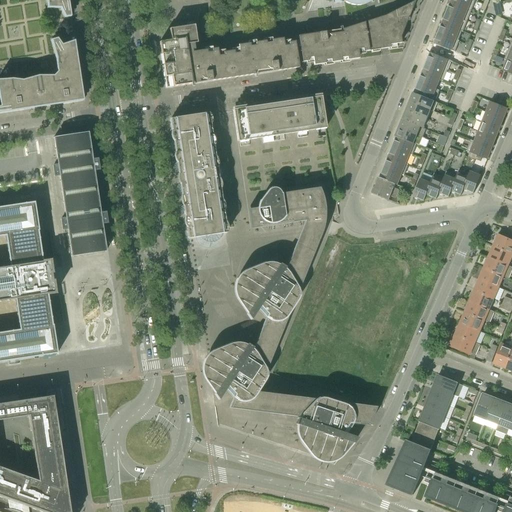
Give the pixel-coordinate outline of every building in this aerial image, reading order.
[(46,0),(47,0),(47,8),(60,9),(65,18),(71,17),(68,0),(46,0)] [(451,0),(450,3),(471,11),(475,1),(473,0),(471,0),(472,0),(471,0),(451,0)] [(313,34),(298,36),(302,62),(306,62),(306,64),(313,63),(313,66),(359,59),(357,49),(401,43),(398,27),(404,26),(414,1),(384,16),(342,29),(319,33),(306,25),(307,32),(313,34)] [(446,13),(467,21),(471,11),(450,3),(446,13)] [(462,31),(462,32),(463,32),(463,31),(467,21),(446,13),(442,23),(462,31)] [(458,41),(462,32),(462,31),(442,23),(438,33),(458,41)] [(298,68),(295,49),(294,42),(290,42),(290,40),(283,41),(283,38),(192,52),(192,50),(194,50),(193,44),(197,43),(196,37),(194,25),(169,29),(171,40),(159,42),(161,51),(166,88),(298,68)] [(458,41),(438,33),(434,44),(450,51),(455,53),(458,45),(459,41),(458,41)] [(83,100),(78,69),(74,41),(62,45),(57,38),(51,40),(56,59),(57,69),(57,72),(54,76),(38,76),(23,80),(13,79),(0,79),(0,103),(0,106),(0,113),(43,107),(83,100)] [(434,44),(430,53),(446,59),(451,62),(456,64),(460,55),(455,53),(450,51),(434,44)] [(426,63),(447,71),(451,62),(446,59),(430,53),(426,63)] [(511,74),(511,61),(507,60),(507,61),(505,66),(503,71),(511,74)] [(470,70),(474,71),(478,62),(473,61),(470,70)] [(440,80),(443,82),(443,81),(447,71),(426,63),(422,73),(440,80)] [(436,90),(436,89),(440,80),(422,73),(418,83),(436,90)] [(434,101),(435,102),(435,101),(439,91),(436,89),(436,90),(418,83),(414,93),(434,101)] [(410,101),(431,110),(434,102),(434,101),(414,93),(414,92),(413,92),(413,93),(410,101)] [(238,141),(325,128),(320,94),(233,107),(238,141)] [(406,110),(428,119),(431,110),(410,101),(409,102),(406,110)] [(486,112),(504,119),(508,109),(507,108),(490,101),(490,102),(486,112)] [(428,119),(406,110),(402,120),(423,128),(424,128),(426,121),(428,119)] [(482,122),(500,129),(504,119),(486,112),(482,122)] [(189,239),(207,236),(226,233),(208,113),(189,116),(171,119),(189,239)] [(423,128),(402,120),(399,128),(423,137),(426,129),(423,128)] [(496,139),(500,129),(482,122),(478,132),(496,139)] [(396,137),(414,143),(419,145),(423,137),(399,128),(396,136),(396,137),(395,137),(396,137)] [(105,212),(100,213),(97,192),(94,170),(99,170),(97,159),(92,160),(88,132),(53,138),(57,165),(52,166),(54,176),(59,176),(62,197),(65,218),(61,219),(62,230),(67,229),(71,256),(106,251),(102,224),(107,223),(105,212)] [(496,139),(478,132),(474,142),(492,149),(496,139)] [(440,135),(437,143),(444,146),(448,137),(444,136),(440,135)] [(392,147),(410,154),(410,155),(412,156),(412,155),(416,145),(413,144),(414,143),(396,137),(392,147)] [(488,159),(490,153),(492,149),(474,142),(471,140),(470,142),(467,151),(472,153),(477,155),(482,158),(488,159)] [(406,164),(410,155),(410,154),(392,147),(390,154),(388,157),(406,164)] [(402,174),(402,175),(404,176),(404,175),(408,165),(406,164),(388,157),(384,167),(402,174)] [(396,183),(396,184),(398,185),(402,175),(402,174),(384,167),(380,177),(396,183)] [(458,176),(452,191),(462,195),(464,189),(470,174),(469,174),(459,170),(457,176),(458,176)] [(470,174),(464,189),(474,193),(481,176),(470,171),(469,174),(470,174)] [(445,178),(439,193),(449,197),(452,191),(458,176),(457,176),(447,172),(444,178),(445,178)] [(439,193),(445,178),(444,178),(434,174),(430,183),(431,183),(427,195),(437,199),(439,193)] [(376,185),(401,195),(401,194),(402,194),(403,193),(401,193),(403,189),(404,189),(405,189),(403,188),(404,188),(396,184),(396,183),(380,177),(379,176),(379,177),(379,178),(376,185)] [(427,195),(431,183),(430,183),(420,179),(413,197),(414,197),(415,197),(424,201),(427,195)] [(401,195),(376,185),(374,189),(372,194),(397,204),(399,199),(400,199),(401,198),(399,198),(401,195)] [(357,437),(345,434),(352,424),(368,426),(376,407),(358,404),(347,403),(276,394),(267,393),(257,392),(280,334),(318,240),(320,235),(323,228),(324,224),(325,218),(325,213),(325,206),(324,202),(323,199),(322,194),(319,188),(285,193),(283,192),(279,189),(277,188),(275,187),(272,187),(270,188),(268,190),(259,200),(258,204),(257,208),(248,209),(251,229),(305,221),(298,237),(287,264),(286,268),(285,268),(279,264),(276,263),(272,262),(268,262),(264,263),(248,269),(244,271),(241,273),(238,276),(236,279),(234,283),(234,286),(234,290),(234,294),(235,298),(237,301),(251,320),(258,310),(266,318),(253,348),(253,347),(247,344),(243,343),(239,342),(235,342),(231,343),(220,347),(213,350),(210,352),(207,354),(206,356),(204,358),(203,361),(202,364),(201,366),(201,370),(202,374),(203,378),(205,381),(218,400),(222,394),(225,390),(233,398),(229,408),(249,411),(259,412),(298,417),(298,418),(295,424),(296,424),(296,428),(296,432),(297,436),(298,440),(306,450),(309,453),(311,457),(313,458),(314,459),(316,460),(318,461),(321,462),(323,463),(327,463),(329,463),(330,462),(331,462),(333,462),(337,460),(338,459),(339,458),(342,455),(357,437)] [(0,301),(0,300),(0,299),(7,299),(7,300),(8,300),(8,298),(14,297),(19,330),(0,332),(0,362),(57,354),(53,324),(52,324),(48,294),(55,293),(53,281),(52,281),(51,277),(50,273),(52,273),(50,260),(43,261),(38,231),(39,231),(34,202),(0,207),(0,236),(5,236),(10,266),(3,267),(3,266),(2,266),(2,268),(0,267),(0,301)] [(493,246),(511,254),(511,240),(498,235),(493,246)] [(489,257),(508,266),(511,256),(511,254),(493,246),(489,257)] [(484,268),(503,277),(509,279),(511,271),(511,267),(508,266),(489,257),(484,268)] [(479,280),(498,288),(503,277),(484,268),(479,280)] [(474,291),(494,299),(498,288),(479,280),(474,291)] [(470,301),(489,310),(494,299),(474,291),(470,301)] [(503,302),(511,306),(511,299),(505,297),(503,302)] [(465,312),(484,321),(490,323),(495,312),(489,310),(470,301),(465,312)] [(501,308),(511,312),(511,310),(511,306),(503,302),(501,308)] [(460,323),(480,332),(484,321),(465,312),(460,323)] [(455,334),(475,343),(480,332),(460,323),(455,334)] [(475,343),(455,334),(451,346),(476,357),(480,345),(475,343)] [(494,364),(506,368),(511,353),(511,348),(502,344),(494,364)] [(496,352),(490,349),(486,360),(492,362),(496,352)] [(434,386),(454,393),(458,383),(438,376),(434,386)] [(429,398),(449,406),(454,393),(434,386),(429,398)] [(27,511),(26,506),(29,507),(32,509),(42,511),(71,511),(70,505),(70,501),(69,498),(68,492),(58,426),(57,416),(56,412),(56,409),(54,398),(54,394),(50,395),(37,397),(25,399),(22,399),(11,401),(8,401),(0,402),(0,496),(2,498),(5,499),(9,500),(11,510),(7,509),(3,510),(0,510),(0,511),(27,511)] [(475,415),(487,420),(495,398),(483,394),(475,415)] [(425,410),(444,417),(449,406),(429,398),(425,410)] [(487,420),(498,424),(506,403),(495,398),(487,420)] [(507,435),(509,428),(511,421),(511,404),(506,403),(498,424),(496,430),(507,435)] [(420,420),(440,428),(444,417),(425,410),(420,420)] [(416,432),(435,440),(440,428),(420,420),(416,432)] [(430,452),(431,451),(435,440),(416,432),(411,443),(411,444),(430,452)] [(430,487),(436,472),(424,467),(430,452),(411,444),(411,443),(408,442),(408,441),(407,441),(388,485),(401,491),(401,490),(413,495),(418,482),(430,487)] [(500,497),(496,496),(436,472),(430,487),(426,497),(464,511),(494,511),(500,498),(500,497)]
